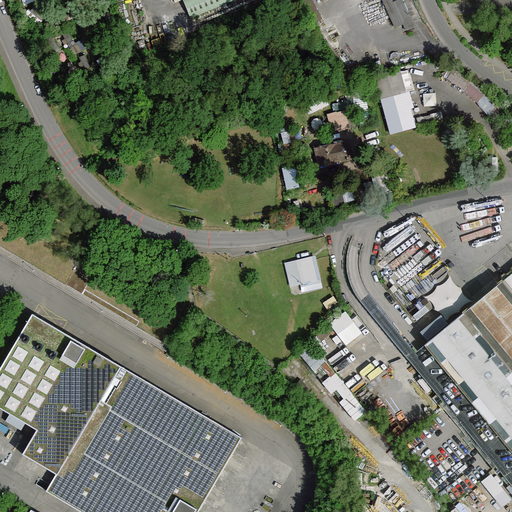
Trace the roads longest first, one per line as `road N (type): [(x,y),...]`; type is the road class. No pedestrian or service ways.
road 1 (unclassified): [(511,185),(261,239),(153,228),(113,205),(65,154),(0,16)]
road 2 (unclassified): [(428,0),(458,47),(511,91)]
